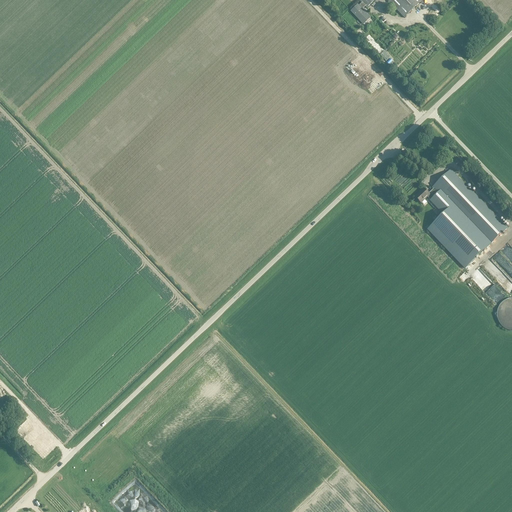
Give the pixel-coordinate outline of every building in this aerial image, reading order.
[(358,0),(362,3),(365,7),(366,8),(374,0),(386,0),(404,18),(422,1),(421,0),(358,0)] [(357,5),(351,12),(363,25),(370,18),(362,10),(365,7),(362,3),(358,6),(357,5)] [(437,194),(430,200),(444,214),(443,215),(428,229),(465,269),(488,247),(507,229),(451,171),(432,188),(433,190),(437,194)] [(424,189),(415,198),(421,203),(427,197),(430,201),(430,200),(437,194),(433,190),(428,194),(424,189)] [(494,263),(496,261),(511,277),(511,266),(497,252),(490,259),(494,263)] [(479,260),(483,265),(487,261),(483,257),(479,260)] [(486,267),(504,284),(507,281),(490,264),(486,267)]
